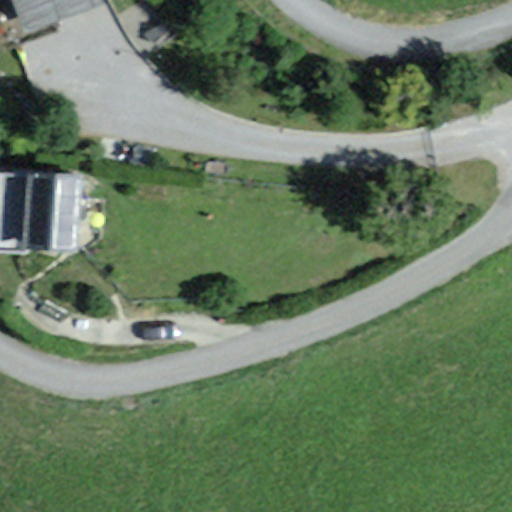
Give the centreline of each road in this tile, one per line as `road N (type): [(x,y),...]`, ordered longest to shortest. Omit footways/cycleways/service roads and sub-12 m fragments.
road 1 (residential): [(511,210),(477,242),(393,292),(238,353),(105,384),(47,375),(0,351)]
road 2 (residential): [(295,0),(380,44),(433,41),(511,17)]
